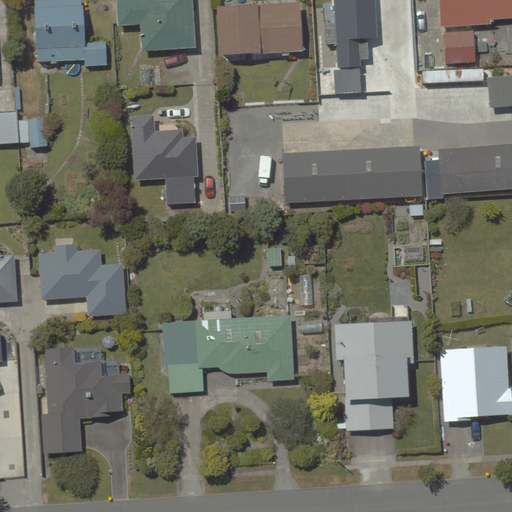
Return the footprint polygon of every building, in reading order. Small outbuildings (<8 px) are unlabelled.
[(86,0),(33,0),(38,58),(49,58),(49,63),(62,62),(62,57),(83,56),(83,64),(108,63),(106,37),(90,39),(86,0)] [(193,41),(189,0),(115,0),(117,22),(140,20),(142,44),(193,41)] [(238,0),(216,1),(219,55),(300,50),(296,0),(238,0)] [(374,0),(332,0),(333,8),(323,9),(325,41),(331,41),(333,67),(360,65),(360,58),(369,57),(367,37),(377,36),(374,0)] [(511,0),(439,0),(441,57),(475,56),(474,24),(511,22),(511,0)] [(415,45),(379,46),(381,108),(417,107),(415,45)] [(511,73),(489,75),(491,104),(511,102),(511,73)] [(278,106),(217,110),(220,158),(259,156),(261,202),(283,201),(421,193),(418,143),(280,150),(278,106)] [(0,144),(19,143),(19,141),(29,141),(27,117),(17,117),(17,108),(0,109),(0,144)] [(153,108),(130,109),(133,175),(164,174),(165,202),(195,201),(194,171),(197,171),(195,136),(180,137),(179,129),(154,130),(153,108)] [(29,115),(30,143),(54,142),(53,114),(29,115)] [(511,141),(438,146),(439,158),(421,159),(423,191),(511,185),(511,141)] [(306,216),(266,218),(268,263),(308,261),(306,216)] [(78,239),(55,240),(55,252),(37,253),(39,296),(86,295),(86,313),(124,311),(122,260),(100,261),(99,247),(78,248),(78,239)] [(511,250),(485,251),(486,265),(506,264),(506,278),(511,277),(511,250)] [(0,299),(17,299),(16,254),(0,254),(0,299)] [(192,322),(161,322),(162,366),(168,366),(168,390),(202,390),(201,362),(221,361),(221,369),(265,369),(265,376),(295,375),(294,313),(192,314),(192,322)] [(411,316),(335,319),(336,355),(341,355),(344,425),(395,423),(394,391),(405,391),(404,360),(413,359),(411,316)] [(511,362),(511,340),(439,344),(444,417),(511,413),(511,362)] [(64,353),(41,354),(43,450),(82,449),(81,416),(103,416),(103,405),(123,405),(122,359),(104,360),(104,344),(64,345),(64,353)]
